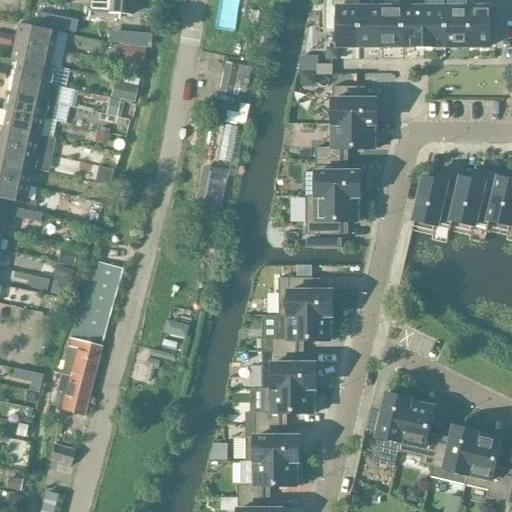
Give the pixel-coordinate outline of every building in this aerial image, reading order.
[(130,16),(130,0),(100,0),(100,7),(88,7),(88,18),(101,19),(100,22),(107,23),(108,19),(117,20),(117,15),(130,16)] [(235,27),(237,0),(218,0),(216,25),(235,27)] [(359,48),(359,8),(359,0),(324,0),(324,31),(337,31),(337,47),(359,48)] [(402,0),(380,0),(381,8),(381,47),(403,48),(402,0)] [(424,0),(402,0),(403,48),(413,47),(413,48),(424,48),(424,8),(424,0)] [(381,47),(381,8),(359,8),(359,48),(381,47)] [(446,48),(446,8),(424,8),(424,48),(436,48),(436,47),(446,48)] [(467,47),(467,8),(446,8),(446,48),(467,47)] [(495,39),(495,16),(490,16),(490,8),(467,8),(467,47),(490,48),(490,39),(495,39)] [(37,14),(35,26),(74,34),(76,21),(37,14)] [(55,33),(17,25),(13,43),(51,51),(55,33)] [(11,38),(1,36),(0,42),(0,45),(9,47),(11,38)] [(51,51),(13,43),(10,61),(15,63),(16,61),(47,68),(48,67),(51,51)] [(329,48),(326,52),(326,59),(337,60),(337,48),(329,48)] [(16,61),(15,63),(12,78),(49,86),(53,68),(48,67),(47,68),(16,61)] [(225,63),(218,93),(232,96),(243,98),(249,68),(238,65),(225,63)] [(332,76),(332,65),(316,65),(316,76),(332,76)] [(314,72),(301,72),(301,86),(309,86),(314,80),(314,72)] [(49,86),(12,78),(8,95),(46,103),(49,86)] [(113,83),(112,98),(135,100),(136,85),(113,83)] [(60,88),(49,86),(46,103),(57,105),(60,88)] [(377,125),(377,100),(358,100),(358,87),(332,87),(332,125),(377,125)] [(46,103),(8,95),(5,112),(42,120),(46,103)] [(53,122),(56,108),(57,105),(46,103),(42,120),(53,122)] [(42,120),(5,112),(1,129),(39,137),(42,120)] [(234,164),(244,128),(225,123),(215,159),(234,164)] [(377,150),(377,125),(332,125),(332,149),(315,148),(315,161),(341,161),(341,150),(377,150)] [(39,137),(1,129),(0,133),(0,145),(35,153),(39,137)] [(35,153),(0,145),(0,163),(32,170),(35,153)] [(360,198),(360,173),(341,173),(341,161),(315,161),(315,197),(306,197),(306,198),(360,198)] [(32,170),(0,163),(0,181),(28,187),(32,170)] [(222,206),(229,170),(203,164),(196,200),(222,206)] [(449,232),(461,178),(460,181),(447,178),(445,183),(423,178),(411,231),(413,232),(413,228),(433,232),(434,226),(438,227),(438,225),(449,227),(448,231),(449,232)] [(486,232),(499,178),(498,178),(497,181),(484,178),(483,183),(461,178),(449,232),(450,232),(451,228),(470,232),(471,226),(475,227),(476,225),(487,227),(485,231),(486,232)] [(511,181),(499,178),(486,232),(487,232),(488,228),(507,232),(509,226),(511,226),(511,181)] [(28,187),(0,181),(0,199),(24,205),(28,187)] [(360,222),(360,198),(306,198),(306,235),(341,236),(341,223),(360,222)] [(14,209),(4,207),(2,216),(5,216),(5,217),(12,218),(14,209)] [(23,211),(14,209),(12,218),(21,220),(23,211)] [(33,213),(23,211),(21,220),(31,222),(33,213)] [(341,239),(306,239),(306,249),(341,249),(341,239)] [(58,250),(56,263),(73,266),(75,253),(58,250)] [(94,263),(68,340),(74,341),(100,348),(121,270),(100,265),(94,263)] [(54,267),(51,280),(53,280),(66,283),(69,284),(72,272),(54,267)] [(332,317),(332,292),(314,292),(314,279),(288,279),(288,317),(332,317)] [(53,280),(50,295),(62,298),(66,283),(53,280)] [(51,299),(43,303),(43,309),(47,316),(58,309),(51,299)] [(332,341),(332,317),(288,317),(288,340),(271,340),(271,353),(297,353),(297,341),(332,341)] [(165,321),(162,333),(184,338),(186,326),(165,321)] [(100,348),(74,341),(68,340),(63,358),(64,359),(60,374),(91,383),(100,348)] [(315,389),(316,364),(297,364),(297,353),(271,353),(271,389),(315,389)] [(147,358),(145,366),(156,369),(158,361),(147,358)] [(23,374),(21,383),(30,385),(32,376),(23,374)] [(83,417),(91,383),(60,374),(51,406),(61,409),(61,411),(83,417)] [(261,413),(254,413),(254,426),(280,426),(280,414),(315,414),(315,389),(271,389),(261,389),(261,413)] [(30,406),(32,395),(24,393),(22,404),(30,406)] [(370,410),(364,435),(365,435),(377,438),(374,447),(397,453),(398,453),(410,400),(386,394),(382,413),(370,410)] [(427,440),(435,406),(410,400),(398,453),(421,458),(419,465),(432,468),(438,443),(427,440)] [(23,438),(26,426),(17,424),(14,437),(23,438)] [(299,462),(299,437),(280,437),(280,426),(254,426),(254,462),(299,462)] [(432,468),(430,477),(464,485),(465,486),(478,433),(453,427),(449,445),(438,443),(432,468)] [(494,473),(502,438),(478,433),(465,486),(488,491),(487,497),(499,500),(505,475),(494,473)] [(53,444),(48,460),(70,466),(74,451),(53,444)] [(213,445),(209,461),(226,461),(226,445),(213,445)] [(299,487),(299,462),(254,462),(254,486),(237,486),(237,499),(263,499),(263,487),(299,487)] [(511,476),(505,475),(499,500),(511,503),(511,476)] [(60,511),(63,497),(45,493),(40,511),(60,511)] [(457,511),(461,496),(449,494),(445,511),(457,511)] [(281,511),(281,510),(263,510),(263,499),(237,499),(237,511),(281,511)]
